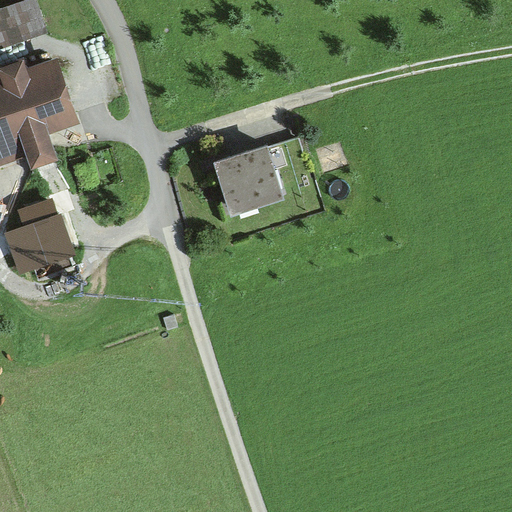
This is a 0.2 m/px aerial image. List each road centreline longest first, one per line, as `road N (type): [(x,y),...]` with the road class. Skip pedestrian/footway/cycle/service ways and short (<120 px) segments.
road 1 (unclassified): [(102,0),(131,71),(186,286),(260,511)]
road 2 (track): [(511,54),(336,92),(151,146)]
road 3 (track): [(0,266),(14,282),(48,289),(77,277),(122,234),(169,220)]
